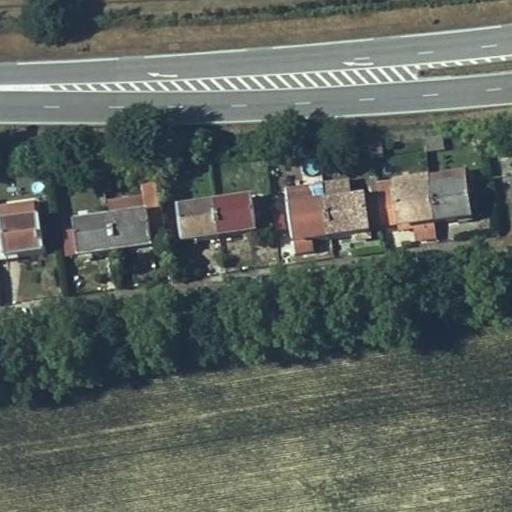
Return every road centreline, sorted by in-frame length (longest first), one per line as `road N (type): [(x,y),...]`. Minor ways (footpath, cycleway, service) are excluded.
road 1 (unclassified): [(0,351),(511,271)]
road 2 (primary): [(511,31),(306,57),(0,77)]
road 3 (primary): [(0,106),(357,94),(511,79)]
